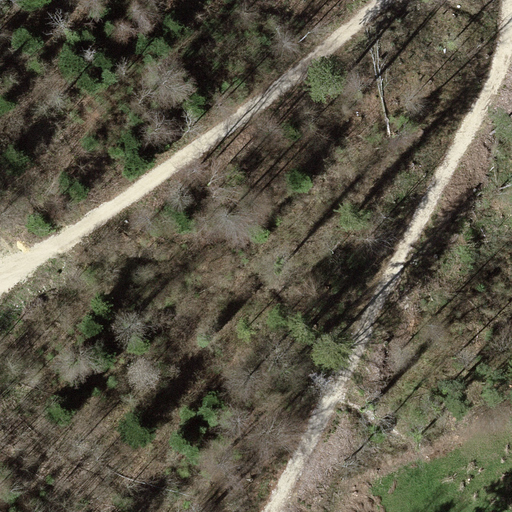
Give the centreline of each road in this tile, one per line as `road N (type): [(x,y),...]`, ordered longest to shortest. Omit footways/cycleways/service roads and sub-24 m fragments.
road 1 (track): [(271,511),(490,100),(511,0)]
road 2 (track): [(0,279),(218,135),(390,0)]
